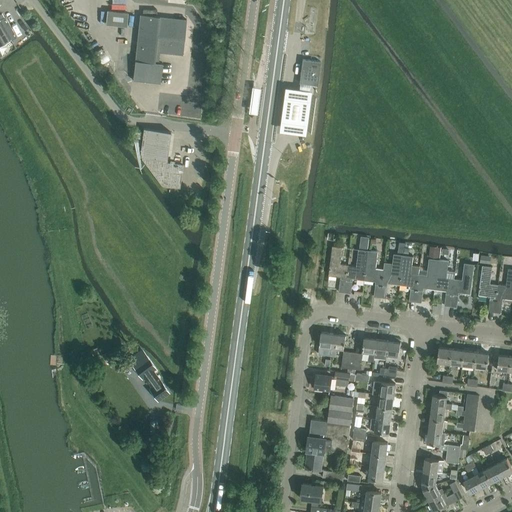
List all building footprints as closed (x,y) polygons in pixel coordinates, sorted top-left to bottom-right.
[(107,25),(114,25),(128,27),(130,15),(109,12),(107,25)] [(0,14),(0,46),(12,40),(7,31),(11,28),(3,13),(0,14)] [(141,15),(134,81),(162,84),(164,64),(156,64),(157,53),(184,56),(188,21),(141,15)] [(109,47),(101,51),(104,57),(112,53),(109,47)] [(300,83),(301,84),(318,86),(321,62),(303,60),(300,83)] [(309,91),(282,88),(276,131),(303,134),(309,91)] [(168,163),(168,161),(172,133),(145,129),(141,157),(143,157),(143,160),(163,186),(181,189),(184,166),(168,163)] [(361,236),(360,250),(367,251),(369,237),(361,236)] [(339,293),(345,293),(349,265),(341,264),(344,248),(333,246),(329,276),(341,277),(339,293)] [(353,279),(365,280),(369,251),(367,251),(360,250),(359,250),(357,266),(349,265),(345,293),(351,294),(353,279)] [(374,297),(380,298),(384,270),(376,269),(379,252),(369,251),(365,280),(376,282),(374,297)] [(388,284),(400,285),(404,256),(398,255),(394,254),(393,264),(385,263),(384,270),(380,298),(386,299),(388,284)] [(416,303),(420,275),(411,273),(414,257),(409,256),(404,256),(400,285),(412,287),(409,302),(416,303)] [(491,264),(492,257),(481,256),(481,263),(491,264)] [(426,275),(420,275),(416,303),(421,303),(423,288),(435,290),(439,260),(428,259),(426,275)] [(449,262),(439,260),(435,290),(446,291),(444,306),(451,307),(455,279),(447,278),(449,262)] [(463,280),(455,279),(451,307),(457,308),(459,293),(471,295),(475,265),(465,264),(463,280)] [(489,312),(495,313),(499,285),(491,284),(494,267),(483,266),(479,296),(491,297),(489,312)] [(507,287),(499,285),(495,313),(501,314),(503,299),(511,299),(511,269),(509,269),(507,287)] [(320,347),(332,348),(333,348),(335,334),(322,333),(320,347)] [(347,336),(335,334),(333,348),(332,348),(331,356),(336,357),(337,349),(345,350),(347,336)] [(363,352),(370,353),(369,361),(374,362),(374,358),(375,358),(377,340),(365,338),(363,352)] [(389,341),(377,340),(375,358),(386,359),(387,355),(389,341)] [(402,343),(389,341),(387,355),(400,357),(402,343)] [(98,347),(90,351),(94,359),(99,356),(102,355),(98,347)] [(438,362),(445,363),(445,365),(450,366),(450,363),(451,363),(452,350),(440,348),(438,362)] [(451,363),(463,365),(465,351),(452,350),(451,363)] [(140,353),(129,362),(133,368),(134,367),(143,379),(147,376),(154,387),(151,390),(159,402),(171,394),(154,371),(157,369),(149,357),(144,351),(140,353)] [(344,351),(342,364),(349,365),(351,352),(344,351)] [(463,365),(476,367),(478,353),(465,351),(463,365)] [(351,352),(349,365),(352,365),(355,366),(357,353),(351,352)] [(357,353),(355,366),(362,367),(363,354),(357,353)] [(490,355),(478,353),(476,367),(488,369),(490,355)] [(94,359),(98,367),(103,365),(99,356),(94,359)] [(496,384),(498,370),(511,371),(511,359),(511,357),(500,356),(499,363),(494,363),(491,384),(496,384)] [(389,369),(386,368),(385,375),(395,376),(396,368),(389,367),(389,369)] [(348,386),(349,381),(350,381),(351,374),(336,372),(335,379),(337,379),(336,385),(345,386),(348,386)] [(478,380),(479,373),(469,372),(468,378),(478,380)] [(331,391),(332,377),(317,375),(315,389),(331,391)] [(373,394),(374,394),(395,397),(396,384),(382,382),(381,389),(374,388),(373,394)] [(379,406),(379,407),(393,409),(395,397),(374,394),(372,405),(379,406)] [(432,408),(447,409),(448,397),(434,395),(432,408)] [(325,450),(347,453),(351,425),(354,399),(332,396),(329,422),(312,420),(310,437),(309,437),(307,451),(309,451),(306,469),(321,471),(323,454),(325,454),(325,450)] [(391,421),(393,409),(379,407),(377,419),(391,421)] [(445,421),(447,409),(432,408),(431,419),(445,421)] [(390,434),(391,421),(377,419),(376,432),(390,434)] [(444,433),(445,421),(431,419),(429,431),(444,433)] [(442,445),(444,433),(429,431),(428,443),(442,445)] [(373,454),(387,456),(388,443),(374,441),(373,454)] [(385,468),(387,456),(373,454),(371,466),(385,468)] [(424,471),(438,473),(440,461),(426,459),(424,471)] [(511,467),(508,459),(497,464),(503,477),(511,472),(511,467)] [(493,467),(486,470),(492,483),(503,477),(497,464),(495,461),(491,463),(493,467)] [(486,470),(480,473),(477,468),(476,468),(473,462),(469,464),(482,488),(492,483),(486,470)] [(471,494),(482,488),(469,464),(465,466),(468,472),(469,472),(472,478),(464,481),(471,494)] [(383,481),(385,468),(371,466),(369,479),(383,481)] [(323,478),(344,481),(345,473),(324,471),(323,478)] [(423,483),(424,491),(437,484),(438,473),(424,471),(423,483)] [(311,511),(341,511),(341,510),(322,508),(324,486),(303,484),(302,499),(313,501),(311,511)] [(424,491),(430,501),(445,493),(442,489),(440,490),(437,484),(424,491)] [(446,493),(445,493),(430,501),(435,511),(436,511),(448,506),(464,498),(458,487),(453,489),(455,493),(448,497),(446,493)] [(368,492),(367,499),(362,498),(361,503),(366,504),(380,506),(382,494),(368,492)] [(511,501),(503,505),(505,511),(508,511),(511,510),(511,501)]
